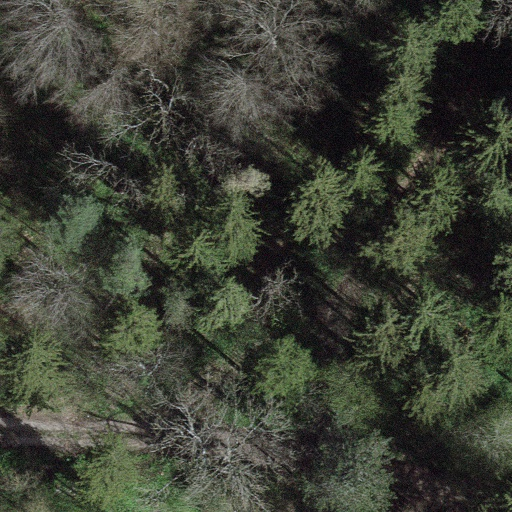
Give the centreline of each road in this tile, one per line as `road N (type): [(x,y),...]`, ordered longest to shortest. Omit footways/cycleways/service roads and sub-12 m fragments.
road 1 (track): [(130,441),(302,318),(404,195),(511,32)]
road 2 (track): [(511,506),(130,441),(0,437)]
